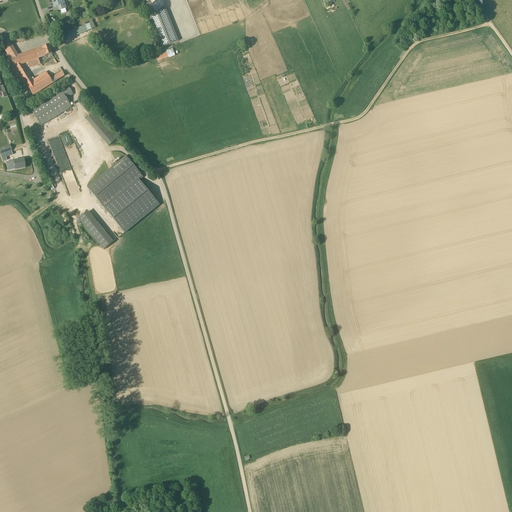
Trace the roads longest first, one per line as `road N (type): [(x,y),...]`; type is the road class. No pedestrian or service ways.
road 1 (track): [(110,416),(156,413),(230,424),(335,388),(344,370),(330,321),(319,214),(335,113),(420,0)]
road 2 (residential): [(250,511),(162,185),(66,65),(36,0)]
road 3 (track): [(0,203),(15,203),(31,218),(58,196),(81,221),(119,511)]
road 4 (track): [(491,24),(415,42),(359,116),(154,171)]
road 5 (residential): [(0,172),(35,179),(0,68)]
